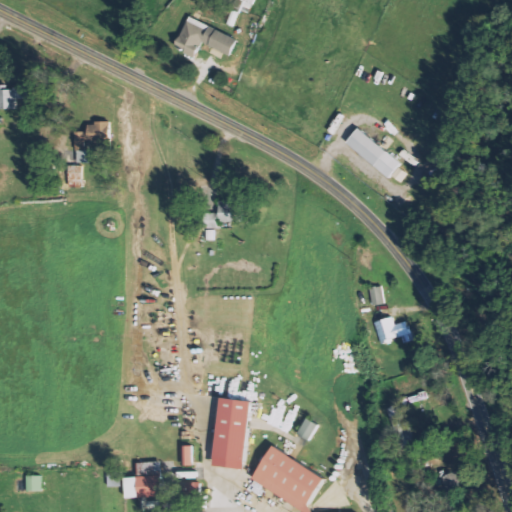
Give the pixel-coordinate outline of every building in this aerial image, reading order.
[(240,39),(190,18),(177,49),(198,57),(203,44),(233,56),(240,39)] [(18,110),(19,99),(33,99),(33,82),(23,82),(23,87),(1,87),(0,109),(18,110)] [(78,164),(90,163),(89,145),(113,145),(112,123),(89,123),(89,132),(77,133),(78,164)] [(349,143),(391,178),(403,163),(361,128),(349,143)] [(409,174),(401,167),(394,175),(402,183),(409,174)] [(240,222),(240,202),(220,202),(220,222),(240,222)] [(219,229),(219,214),(209,213),(208,228),(219,229)] [(375,306),(387,304),(384,286),(371,289),(375,306)] [(409,322),(397,325),(395,318),(377,322),(383,343),(413,335),(409,322)] [(216,466),(247,470),(254,402),(223,399),(216,466)] [(400,447),(416,443),(407,405),(391,408),(400,447)] [(300,435),(312,442),(321,426),(309,419),(300,435)] [(184,467),(194,467),(194,447),(184,447),(184,467)] [(314,511),(314,501),(327,478),(274,447),(255,482),(308,511),(314,511)] [(128,499),(164,497),(162,462),(139,463),(140,478),(127,478),(128,499)] [(466,490),(462,472),(444,477),(448,494),(466,490)] [(44,492),(43,476),(29,476),(29,492),(44,492)]
